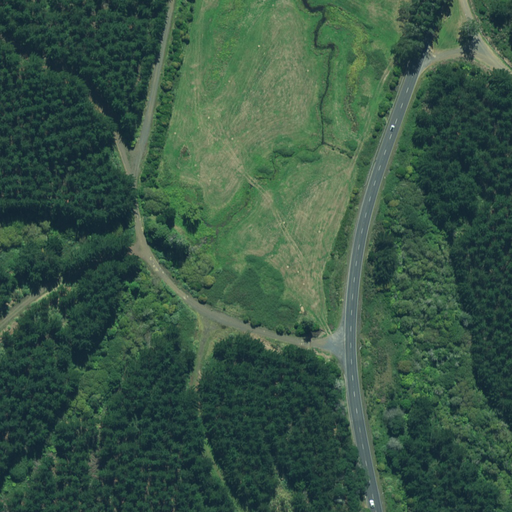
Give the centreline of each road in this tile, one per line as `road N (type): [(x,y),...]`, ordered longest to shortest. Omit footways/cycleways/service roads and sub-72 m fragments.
road 1 (secondary): [(440,0),(364,220),(348,298),(348,349),(377,511)]
road 2 (track): [(0,35),(45,56),(100,100),(128,153),(153,263),(209,311),(348,349)]
road 3 (track): [(0,325),(89,260),(150,253)]
